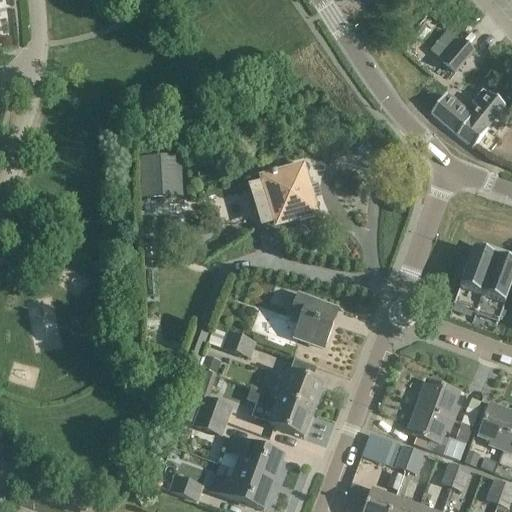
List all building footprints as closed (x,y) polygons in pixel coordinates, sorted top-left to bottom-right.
[(461,43),(448,32),(430,52),(442,63),(454,74),(472,53),(461,43)] [(488,96),(482,92),(472,104),(478,109),(471,118),(445,98),(431,116),(473,149),(487,131),(504,108),(488,96)] [(179,157),(138,160),(141,200),(182,197),(179,157)] [(303,166),(262,178),(276,228),(299,221),(299,223),(316,218),(307,189),(309,188),(303,166)] [(474,315),(497,254),(484,250),(481,255),(472,252),(467,265),(465,264),(462,272),(464,273),(452,307),(474,315)] [(497,254),(474,315),(497,324),(509,290),(511,291),(511,290),(511,266),(509,265),(511,259),(497,254)] [(302,321),(296,339),(324,349),(334,324),(323,320),(327,308),(298,298),(292,315),(302,321)] [(194,326),(180,363),(198,369),(212,332),(194,326)] [(255,346),(226,335),(221,350),(250,361),(255,346)] [(184,409),(226,425),(231,409),(207,401),(215,379),(197,372),(184,409)] [(270,398),(313,414),(323,389),(290,376),(289,378),(276,373),(270,388),(273,389),(270,398)] [(417,409),(455,422),(459,410),(455,408),(460,395),(427,382),(417,409)] [(313,414),(270,398),(251,391),(246,403),(275,414),(270,427),(303,440),(313,414)] [(504,453),(511,430),(511,413),(491,406),(479,438),(492,443),(491,448),(504,453)] [(226,425),(184,409),(180,421),(193,426),(192,429),(220,439),(226,425)] [(450,435),(455,422),(417,409),(408,435),(441,447),(446,434),(450,435)] [(466,410),(460,425),(472,429),(478,415),(466,410)] [(280,457),(300,462),(304,442),(284,438),(280,457)] [(447,440),(442,457),(459,463),(464,446),(447,440)] [(239,474),(273,487),(282,461),(232,442),(227,455),(244,461),(239,474)] [(404,474),(412,453),(388,444),(386,448),(372,443),(366,460),(404,474)] [(412,453),(404,474),(415,478),(423,457),(412,453)] [(467,453),(463,466),(474,470),(479,457),(467,453)] [(451,491),(458,470),(447,466),(439,486),(451,491)] [(458,470),(451,491),(461,495),(469,475),(458,470)] [(263,511),(273,487),(239,474),(234,487),(218,481),(213,494),(261,511),(263,511)] [(173,479),(167,494),(196,505),(202,489),(173,479)] [(498,508),(505,487),(493,482),(485,503),(498,508)] [(511,489),(505,487),(498,508),(508,511),(511,498),(511,489)] [(390,511),(394,501),(371,493),(363,511),(390,511)] [(390,511),(416,511),(417,510),(394,501),(390,511)]
